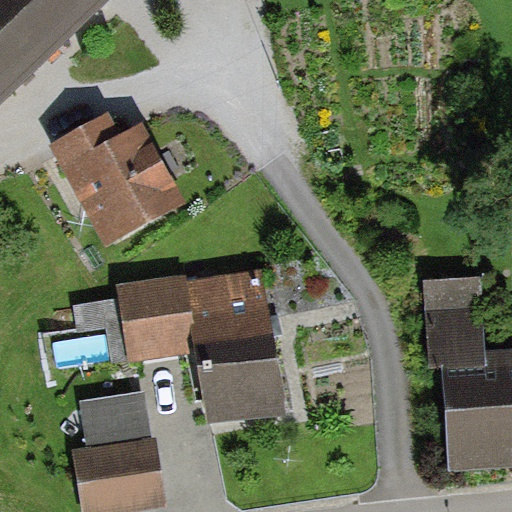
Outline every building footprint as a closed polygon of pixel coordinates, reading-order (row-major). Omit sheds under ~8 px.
[(0,0),(0,85),(63,25),(38,0),(0,0)] [(38,0),(63,25),(89,0),(38,0)] [(94,249),(178,202),(136,126),(104,144),(91,121),(39,150),(94,249)] [(284,404),(263,273),(185,285),(206,417),(284,404)] [(181,354),(171,279),(108,288),(117,362),(181,354)] [(479,285),(420,290),(425,353),(484,348),(479,285)] [(511,463),(511,359),(425,368),(435,471),(511,463)] [(142,394),(72,406),(78,447),(148,435),(142,394)] [(68,508),(155,501),(151,446),(63,453),(68,508)]
